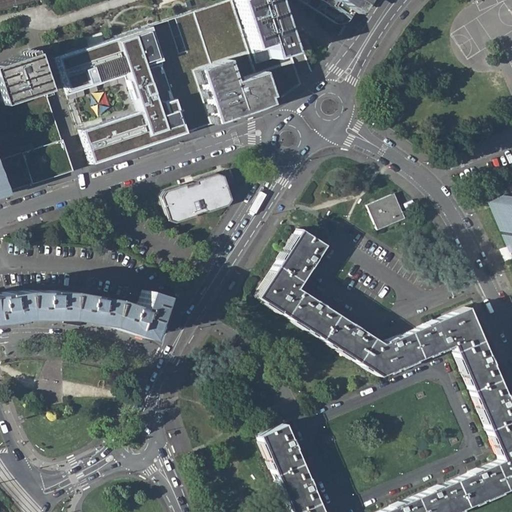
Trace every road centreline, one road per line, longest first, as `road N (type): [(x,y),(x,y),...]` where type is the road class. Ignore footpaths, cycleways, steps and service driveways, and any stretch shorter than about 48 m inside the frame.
road 1 (residential): [(301,423),(330,494),(348,503),(468,448),(443,377),(424,373)]
road 2 (residential): [(265,133),(0,215)]
road 3 (tertiary): [(191,309),(281,160)]
road 4 (residential): [(161,369),(78,340),(0,339)]
road 5 (residential): [(191,309),(254,354),(301,423)]
road 6 (residential): [(425,301),(372,315),(325,280),(333,256),(349,252)]
road 7 (residential): [(424,373),(301,423)]
